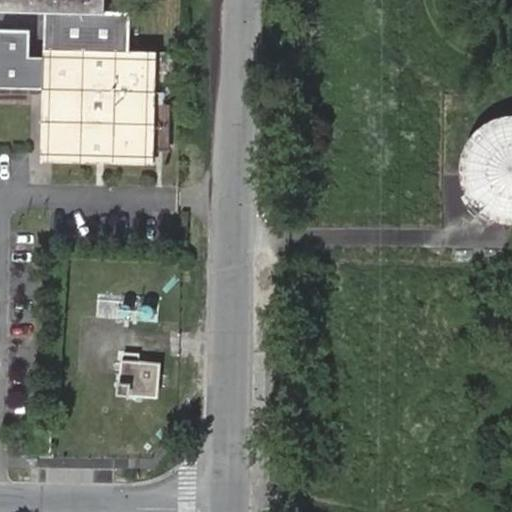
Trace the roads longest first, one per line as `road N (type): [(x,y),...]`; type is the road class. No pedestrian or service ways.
road 1 (unclassified): [(228,505),(239,0)]
road 2 (unclassified): [(0,507),(228,505)]
